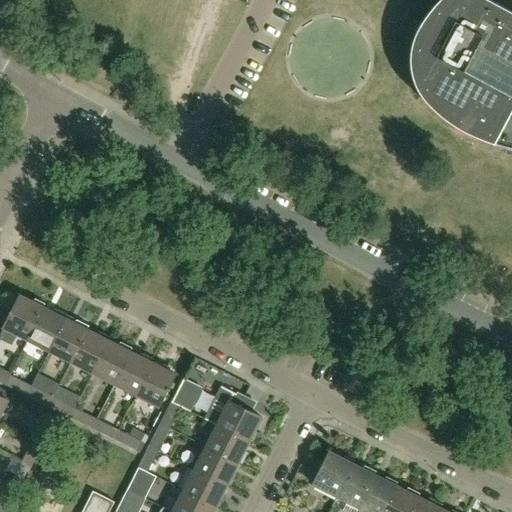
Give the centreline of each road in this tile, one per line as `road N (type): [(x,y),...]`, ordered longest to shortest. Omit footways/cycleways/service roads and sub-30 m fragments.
road 1 (tertiary): [(511,337),(55,98)]
road 2 (residential): [(313,392),(46,259)]
road 3 (residential): [(511,496),(313,392)]
road 4 (residential): [(253,511),(313,392)]
road 5 (residential): [(0,208),(55,98)]
